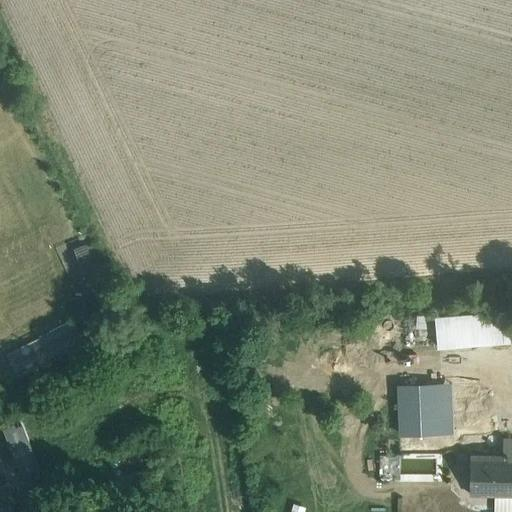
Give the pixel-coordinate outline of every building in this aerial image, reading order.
[(87,243),(74,249),(91,289),(104,284),(87,243)] [(506,312),(437,317),(440,346),(509,339),(506,312)] [(73,322),(39,339),(50,362),(85,346),(73,322)] [(39,339),(6,355),(17,378),(50,362),(39,339)] [(452,434),(454,445),(482,444),(482,432),(486,433),(489,382),(451,383),(452,434)] [(451,383),(397,384),(400,436),(452,434),(451,383)] [(23,425),(5,431),(14,457),(32,450),(23,425)] [(511,440),(503,440),(503,456),(511,456),(511,440)] [(382,453),(381,466),(397,466),(397,453),(382,453)] [(511,456),(503,456),(470,456),(470,494),(511,494),(511,456)] [(14,511),(8,496),(0,499),(0,511),(14,511)] [(292,502),(288,511),(303,511),(306,507),(292,502)]
